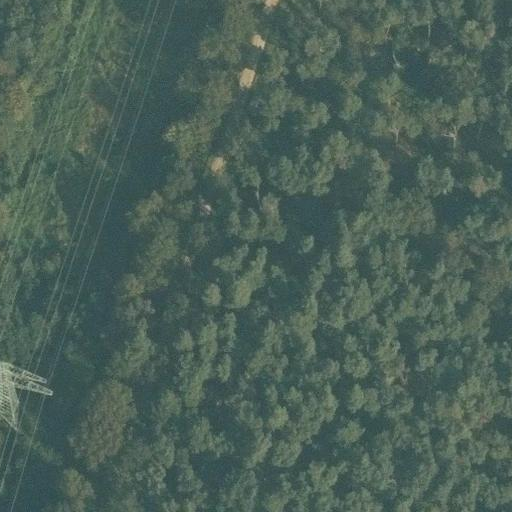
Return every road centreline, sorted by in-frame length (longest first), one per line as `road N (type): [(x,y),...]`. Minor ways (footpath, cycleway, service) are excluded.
road 1 (track): [(99,511),(223,121)]
road 2 (track): [(511,311),(223,121)]
road 3 (track): [(223,121),(261,0)]
